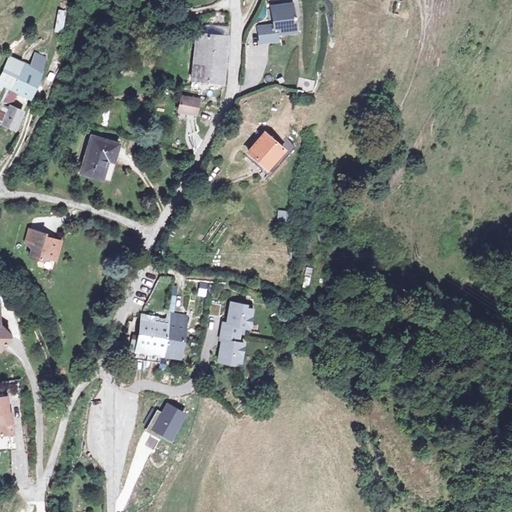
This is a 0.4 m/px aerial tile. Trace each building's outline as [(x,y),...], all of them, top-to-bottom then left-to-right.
[(270,3),(271,10),(291,8),(293,31),(276,34),(277,41),(285,40),(287,37),(299,35),(297,22),(300,18),(297,0),(270,3)] [(276,34),(293,31),(291,8),(271,10),(273,27),(258,30),(261,44),(277,41),(276,34)] [(58,10),(53,31),(62,33),(66,11),(58,10)] [(228,32),(227,28),(209,26),(202,28),(201,36),(227,38),(228,32)] [(198,35),(195,66),(226,69),(227,61),(227,46),(227,38),(201,36),(198,35)] [(35,63),(17,54),(2,85),(6,87),(8,84),(13,87),(8,99),(13,103),(18,92),(32,97),(50,58),(40,52),(35,63)] [(195,66),(193,81),(225,83),(226,69),(195,66)] [(184,97),(180,117),(189,120),(189,113),(198,114),(201,101),(184,97)] [(0,117),(0,118),(19,129),(27,114),(6,105),(0,117)] [(282,151),(265,135),(250,152),(266,168),(282,151)] [(108,160),(115,162),(120,145),(92,138),(82,174),(102,180),(108,160)] [(109,183),(115,162),(108,160),(102,180),(109,183)] [(28,241),(35,243),(39,229),(32,227),(28,241)] [(32,255),(41,258),(46,259),(47,255),(58,258),(63,240),(47,235),(48,231),(39,229),(35,243),(32,255)] [(46,259),(41,258),(38,265),(55,270),(58,258),(47,255),(46,259)] [(197,296),(207,296),(208,283),(198,282),(197,296)] [(217,301),(214,313),(225,315),(227,303),(217,301)] [(229,321),(228,330),(245,333),(246,325),(254,326),(258,308),(251,306),(252,304),(237,301),(234,318),(236,318),(236,322),(229,321)] [(0,345),(1,345),(4,347),(17,333),(5,322),(5,303),(0,303),(0,345)] [(141,347),(140,351),(187,356),(192,312),(175,309),(174,316),(152,313),(154,306),(148,306),(142,339),(136,338),(134,347),(141,347)] [(245,333),(228,330),(226,338),(230,339),(230,343),(227,343),(224,360),(239,362),(240,359),(246,360),(249,342),(244,341),(245,333)] [(0,398),(0,436),(5,436),(4,417),(8,416),(7,398),(0,398)] [(172,443),(188,415),(167,403),(162,411),(157,408),(144,431),(160,440),(162,437),(172,443)]
